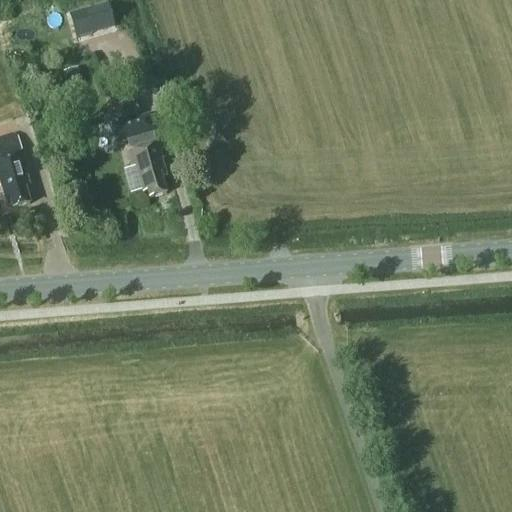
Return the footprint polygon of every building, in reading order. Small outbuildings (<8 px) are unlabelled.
[(92,35),(85,12),(69,16),(76,39),(92,35)] [(77,70),(63,74),(66,85),(80,81),(77,70)] [(144,119),(140,105),(118,111),(121,125),(144,119)] [(169,161),(159,124),(122,134),(133,173),(135,173),(142,199),(148,198),(150,203),(169,198),(164,181),(168,180),(163,162),(169,161)] [(26,172),(17,139),(0,143),(0,183),(6,208),(13,207),(14,213),(31,209),(26,190),(29,189),(24,172),(26,172)]
